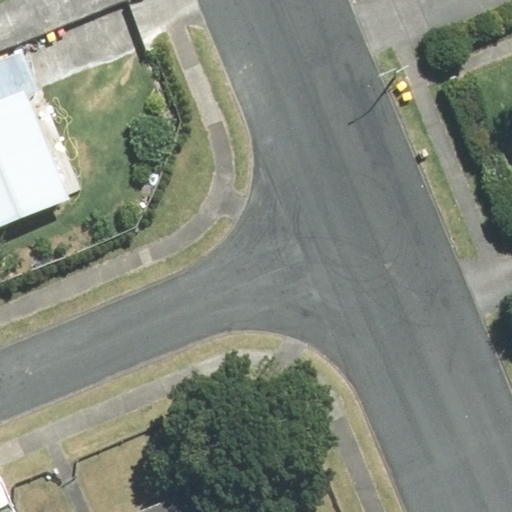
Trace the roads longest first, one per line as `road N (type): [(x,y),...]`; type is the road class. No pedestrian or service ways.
road 1 (residential): [(0,387),(370,234)]
road 2 (residential): [(488,511),(370,234)]
road 3 (residential): [(370,234),(276,0)]
